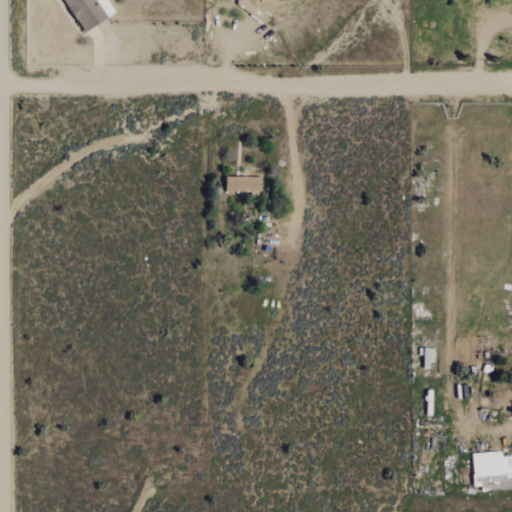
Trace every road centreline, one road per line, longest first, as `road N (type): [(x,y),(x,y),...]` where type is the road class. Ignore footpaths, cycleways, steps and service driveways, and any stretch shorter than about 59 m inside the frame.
road 1 (residential): [(511,83),(0,83)]
road 2 (track): [(511,426),(468,428),(447,394),(451,84)]
road 3 (track): [(286,86),(295,207),(283,246)]
